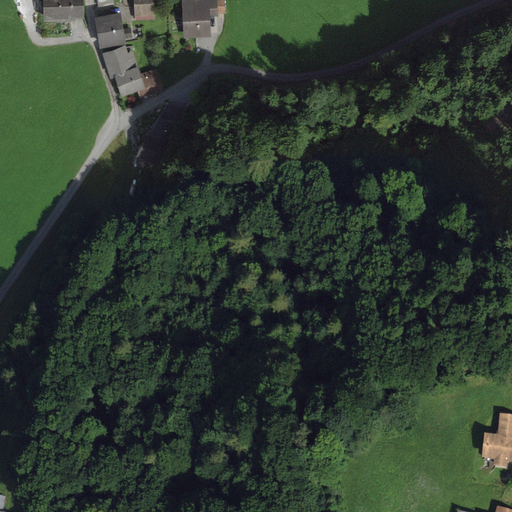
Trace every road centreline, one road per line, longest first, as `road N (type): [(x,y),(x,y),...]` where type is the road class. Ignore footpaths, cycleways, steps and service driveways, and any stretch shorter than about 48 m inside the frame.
road 1 (track): [(0,301),(120,120),(197,75),(227,67),(283,78),(363,62),(500,0)]
road 2 (track): [(120,120),(91,0)]
